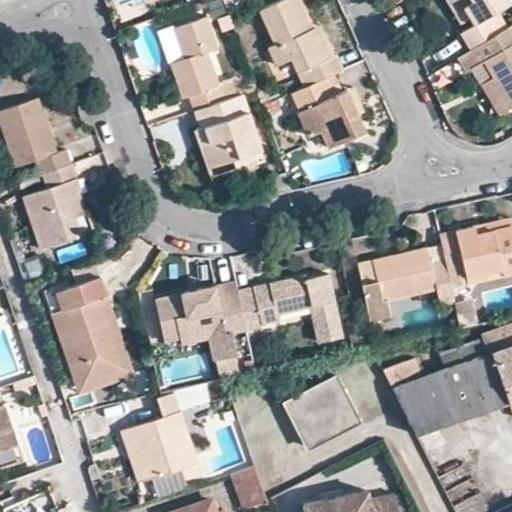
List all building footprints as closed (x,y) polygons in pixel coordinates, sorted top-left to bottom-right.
[(330,54),(321,34),(314,37),(308,26),(296,0),(285,0),(258,12),(271,43),(266,45),(274,64),(289,58),(302,86),(331,73),(340,69),(333,52),(330,54)] [(447,0),(454,10),(462,5),(472,22),(459,29),(470,47),(507,25),(497,7),(507,0),(447,0)] [(172,28),(183,58),(176,60),(168,63),(181,98),(188,96),(193,110),(193,109),(223,99),(205,51),(216,47),(205,16),(172,28)] [(471,65),(488,55),(497,68),(488,73),(505,104),(511,99),(511,21),(507,25),(470,47),(457,55),(466,68),(471,65)] [(316,23),(308,26),(314,37),(321,34),(316,23)] [(172,28),(166,30),(176,60),(183,58),(172,28)] [(497,68),(488,55),(471,65),(498,109),(505,104),(488,73),(497,68)] [(346,89),(340,91),(331,73),(302,86),(289,92),(297,111),(295,111),(306,136),(321,129),(327,146),(364,129),(356,113),(346,89)] [(356,113),(362,110),(353,87),(346,89),(356,113)] [(200,127),(202,135),(207,134),(208,142),(198,143),(206,166),(260,148),(252,121),(242,92),(223,99),(193,109),(200,127)] [(0,123),(14,166),(35,159),(39,173),(42,172),(71,162),(66,148),(55,152),(37,99),(0,111),(0,123)] [(200,127),(193,129),(198,143),(208,142),(207,134),(202,135),(200,127)] [(206,166),(208,176),(263,158),(260,148),(206,166)] [(47,188),(22,196),(40,248),(80,235),(68,200),(82,195),(71,162),(42,172),(47,188)] [(82,195),(68,200),(80,235),(94,230),(82,195)] [(508,229),(507,223),(471,229),(473,236),(508,229)] [(442,259),(446,274),(461,271),(464,280),(486,276),(488,281),(511,275),(511,244),(508,229),(473,236),(471,229),(438,236),(439,245),(442,259)] [(446,274),(442,259),(439,245),(424,248),(402,253),(404,259),(394,261),(392,256),(371,260),(372,262),(375,281),(361,284),(370,323),(384,319),(380,302),(435,291),(437,301),(438,306),(452,303),(446,274)] [(372,262),(356,264),(361,284),(375,281),(372,262)] [(103,347),(100,337),(106,335),(95,298),(105,295),(99,275),(63,286),(68,305),(48,311),(71,381),(114,368),(107,346),(103,347)] [(274,317),(272,312),(307,306),(314,342),(338,337),(323,275),(304,278),(305,282),(294,283),(293,277),(264,283),(265,291),(249,293),(249,290),(234,293),(241,328),(258,325),(258,320),(274,317)] [(178,337),(179,342),(205,336),(211,360),(233,356),(228,332),(241,328),(234,293),(233,289),(231,281),(194,289),(195,297),(186,299),(184,291),(152,298),(160,340),(178,337)] [(265,291),(264,283),(249,286),(249,290),(249,293),(265,291)] [(184,291),(186,299),(195,297),(194,289),(184,291)] [(103,347),(107,346),(114,368),(71,381),(73,390),(129,371),(105,295),(95,298),(106,335),(100,337),(103,347)] [(456,302),(462,328),(478,325),(473,299),(456,302)] [(511,343),(467,359),(485,410),(511,399),(511,343)] [(414,358),(383,367),(416,434),(485,410),(467,359),(420,376),(414,358)] [(241,360),(243,371),(251,369),(248,360),(241,360)] [(307,445),(357,419),(335,376),(284,401),(307,445)] [(201,383),(171,389),(178,412),(207,402),(201,383)] [(131,444),(141,479),(194,464),(178,412),(171,389),(155,393),(153,394),(161,417),(120,430),(124,446),(131,444)] [(2,402),(0,402),(0,449),(16,444),(2,402)] [(131,444),(124,446),(135,481),(141,479),(131,444)] [(254,465),(228,474),(242,509),(267,501),(267,498),(254,465)] [(304,500),(306,511),(395,511),(391,491),(369,496),(367,487),(304,500)] [(173,511),(212,511),(209,500),(173,511)]
